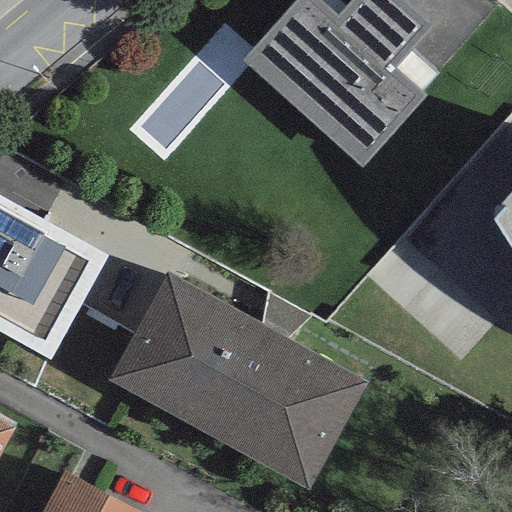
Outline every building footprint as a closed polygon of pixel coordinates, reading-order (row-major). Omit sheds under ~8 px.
[(331,0),(285,0),(244,47),(362,153),(424,83),(394,55),(431,13),(416,0),(340,0),(337,4),(331,0)] [(222,85),(198,63),(139,126),(164,149),(222,85)] [(511,156),(485,186),(511,225),(511,156)] [(108,223),(0,169),(0,300),(55,329),(108,223)] [(363,357),(164,256),(110,361),(309,464),(363,357)] [(0,439),(13,415),(0,407),(0,439)] [(148,511),(154,501),(63,455),(33,511),(148,511)]
